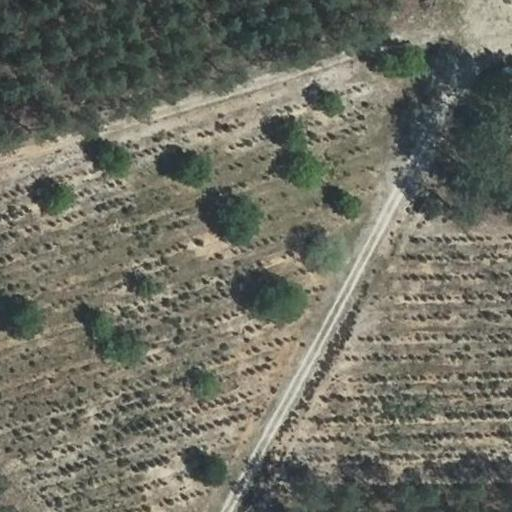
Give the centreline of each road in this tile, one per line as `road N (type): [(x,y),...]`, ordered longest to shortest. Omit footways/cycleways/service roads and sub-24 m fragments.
road 1 (track): [(511,39),(0,167)]
road 2 (track): [(221,511),(465,50)]
